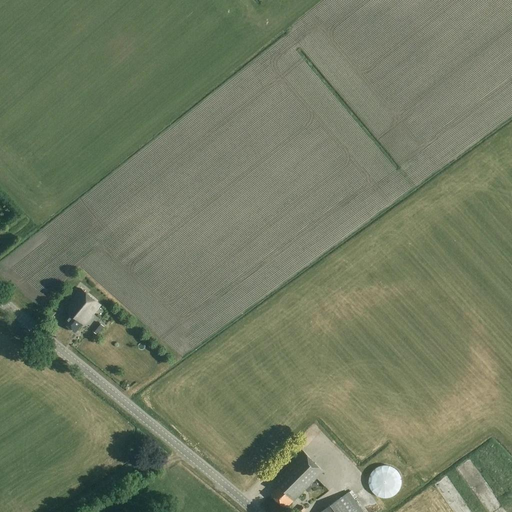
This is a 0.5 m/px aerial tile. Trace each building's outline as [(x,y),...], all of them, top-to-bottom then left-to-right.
[(83,324),(100,304),(80,288),(64,308),(69,313),(62,322),(75,332),(82,323),(83,324)] [(286,508),(315,478),(322,470),(302,450),(273,481),(278,486),(270,495),(282,507),(283,505),(286,508)] [(467,458),(455,465),(460,476),(473,469),(467,458)] [(385,499),(386,498),(388,498),(389,498),(391,497),(392,497),(394,496),(395,495),(396,494),(397,493),(398,491),(399,490),(400,488),(400,487),(401,485),(401,484),(401,482),(401,481),(401,479),(400,478),(400,476),(399,475),(398,473),(397,472),(396,471),(395,470),(394,469),(392,468),(391,467),(389,467),(388,466),(386,466),(385,466),(383,466),(382,466),(380,467),(379,467),(377,468),(376,469),(374,470),(373,471),(372,472),(371,473),(370,475),(370,476),(369,478),(369,479),(369,481),(369,482),(369,484),(369,485),(369,487),(370,488),(370,490),(371,491),(372,493),(373,494),(374,495),(376,496),(377,497),(379,497),(380,498),(382,498),(383,498),(385,499)] [(362,511),(349,492),(320,511),(362,511)] [(425,511),(427,509),(419,499),(411,505),(416,511),(425,511)]
